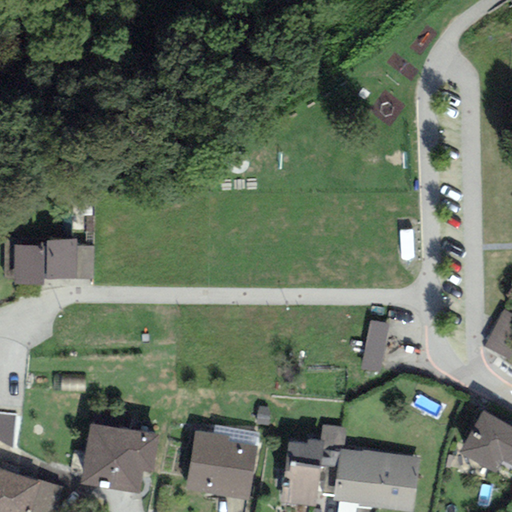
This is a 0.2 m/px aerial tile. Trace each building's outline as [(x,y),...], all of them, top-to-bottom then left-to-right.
[(76,240),(46,240),(46,246),(13,246),(13,285),(43,286),(43,278),(76,279),(76,246),(76,240)] [(93,247),(76,246),(76,279),(93,279),(93,247)] [(511,315),(503,311),(484,348),(508,360),(511,352),(511,315)] [(363,367),(382,371),(393,324),(374,319),(363,367)] [(511,427),(483,411),(459,452),(494,473),(502,461),(511,466),(511,427)] [(346,428),(321,425),(319,440),(323,441),(319,466),(337,468),(339,449),(343,450),(346,428)] [(158,435),(89,426),(80,485),(139,494),(142,472),(151,473),(158,435)] [(212,435),(194,432),(185,492),(247,501),(258,433),(214,426),(212,435)] [(307,444),(288,442),(280,503),(315,507),(319,466),(323,441),(319,440),(307,439),(307,444)] [(343,450),(339,449),(337,468),(333,501),(358,504),(357,507),(397,511),(412,511),(419,457),(363,450),(363,452),(343,450)] [(1,511),(13,473),(0,469),(0,511),(1,511)] [(28,511),(38,481),(13,473),(1,511),(28,511)] [(56,511),(64,488),(38,481),(28,511),(56,511)]
